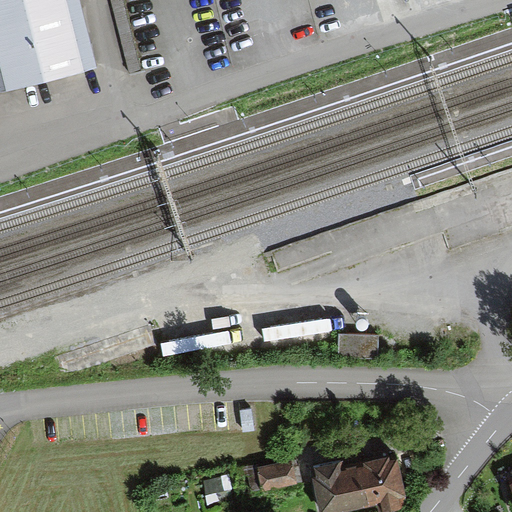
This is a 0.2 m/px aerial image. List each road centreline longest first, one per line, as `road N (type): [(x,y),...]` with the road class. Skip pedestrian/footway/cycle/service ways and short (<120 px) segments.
road 1 (residential): [(0,171),(498,0)]
road 2 (unknown): [(127,126),(93,0)]
road 3 (residential): [(511,414),(428,511)]
